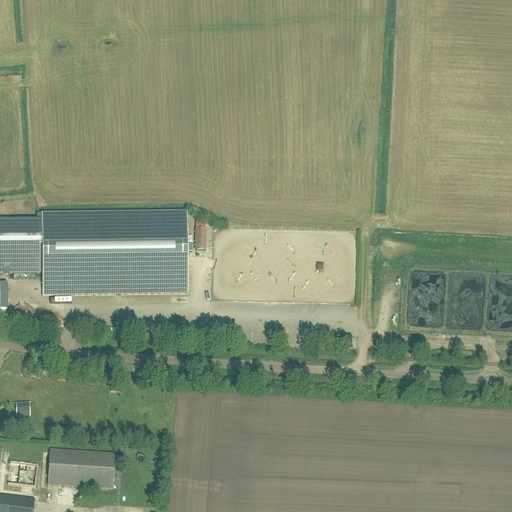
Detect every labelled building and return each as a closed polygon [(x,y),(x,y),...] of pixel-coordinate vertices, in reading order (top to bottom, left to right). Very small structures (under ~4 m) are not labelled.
[(0,222),(0,306),(6,307),(6,287),(0,287),(0,274),(40,274),(41,297),(186,296),(185,254),(190,254),(190,244),(185,244),(185,215),(40,216),(40,222),(0,222)] [(196,252),(207,252),(207,230),(196,230),(196,252)] [(29,404),(15,405),(16,418),(30,417),(29,404)] [(115,456),(50,451),(47,486),(112,491),(115,456)] [(0,457),(1,453),(0,452),(0,511),(33,511),(35,501),(0,496),(0,457)] [(36,487),(36,467),(9,467),(8,486),(36,487)]
